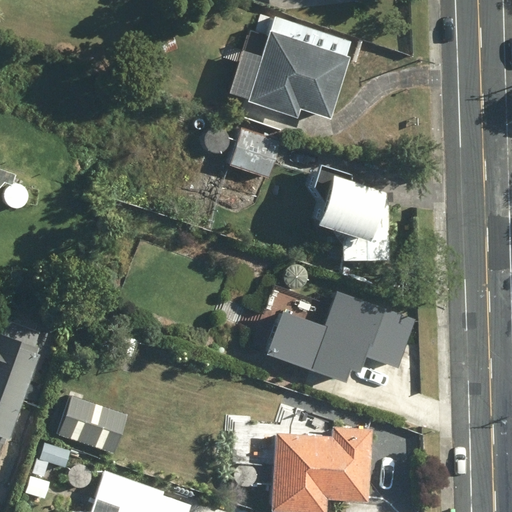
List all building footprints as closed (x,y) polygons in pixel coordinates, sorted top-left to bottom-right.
[(240,98),(234,115),(277,130),(283,114),(286,115),(290,105),(319,115),(340,54),(338,54),(343,39),(274,16),(269,31),(261,28),(252,53),(233,46),(217,90),(240,98)] [(166,31),(153,36),(158,51),(171,47),(166,31)] [(224,128),(202,123),(196,150),(218,155),(224,128)] [(232,126),(220,161),(260,176),(273,140),(232,126)] [(0,182),(1,181),(9,184),(13,173),(0,168),(0,182)] [(315,170),(300,220),(333,230),(333,258),(378,258),(379,194),(366,194),(368,187),(315,170)] [(312,326),(277,313),(262,352),(335,379),(335,378),(342,381),(347,368),(356,372),(362,354),(395,366),(398,356),(411,319),(374,306),(334,291),(321,329),(312,326)] [(0,412),(30,330),(0,318),(0,412)] [(32,407),(48,364),(36,359),(19,402),(32,407)] [(89,425),(65,417),(58,437),(82,445),(89,425)] [(265,430),(259,508),(315,511),(316,496),(357,499),(362,427),(323,424),(322,434),(265,430)] [(39,440),(35,452),(50,457),(54,445),(39,440)] [(180,511),(184,503),(154,491),(155,490),(96,468),(79,511),(180,511)] [(342,501),(341,511),(378,511),(379,505),(342,501)]
